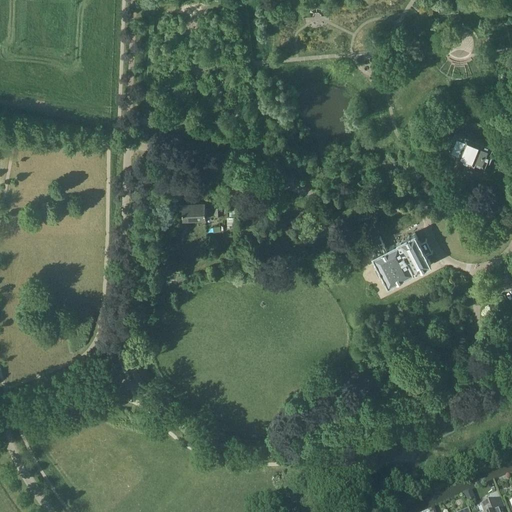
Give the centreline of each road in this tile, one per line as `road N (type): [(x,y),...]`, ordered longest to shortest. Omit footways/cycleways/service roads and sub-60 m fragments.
road 1 (unclassified): [(146,395),(213,445),(285,453),(359,434),(511,357)]
road 2 (unclassified): [(127,144),(120,337)]
